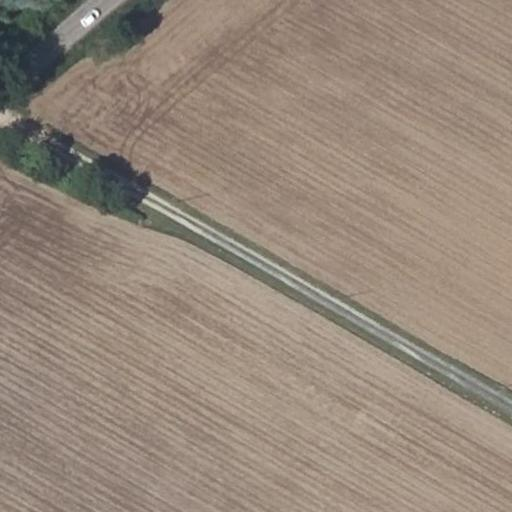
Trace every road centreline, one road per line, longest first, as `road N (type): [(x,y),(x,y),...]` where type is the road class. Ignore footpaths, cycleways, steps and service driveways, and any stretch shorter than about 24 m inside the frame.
road 1 (track): [(0,117),(511,409)]
road 2 (tertiary): [(0,89),(107,0)]
